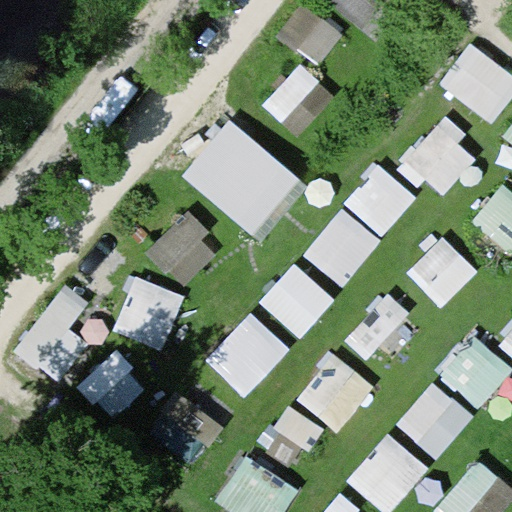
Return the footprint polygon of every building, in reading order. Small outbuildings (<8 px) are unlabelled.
[(355,0),(375,17),(389,0),(355,0)] [(511,53),(484,32),(452,73),(502,112),(511,98),(511,53)] [(439,183),(487,153),(460,112),(413,142),(439,183)] [(226,126),(189,169),(241,214),(278,169),(226,126)] [(353,191),(389,223),(423,186),(387,153),(353,191)] [(356,274),(387,222),(345,197),(314,248),(356,274)] [(194,274),(229,234),(192,202),(157,241),(194,274)] [(422,267),(454,289),(476,258),(444,236),(422,267)] [(271,292),(310,324),(341,287),(302,254),(271,292)] [(146,266),(124,317),(170,337),(192,286),(146,266)] [(81,317),(99,287),(70,270),(28,341),(73,368),(97,327),(81,317)] [(258,302),(216,348),(254,384),(297,337),(258,302)] [(450,365),(491,396),(511,368),(511,346),(482,324),(450,365)] [(121,406),(156,374),(124,340),(89,372),(121,406)] [(355,354),(318,389),(343,416),(380,381),(355,354)] [(445,445),(481,404),(442,370),(406,411),(445,445)] [(397,422),(358,469),(397,502),(437,454),(397,422)] [(469,511),(503,511),(511,501),(511,465),(486,445),(448,495),(469,511)] [(379,511),(347,486),(326,511),(379,511)]
